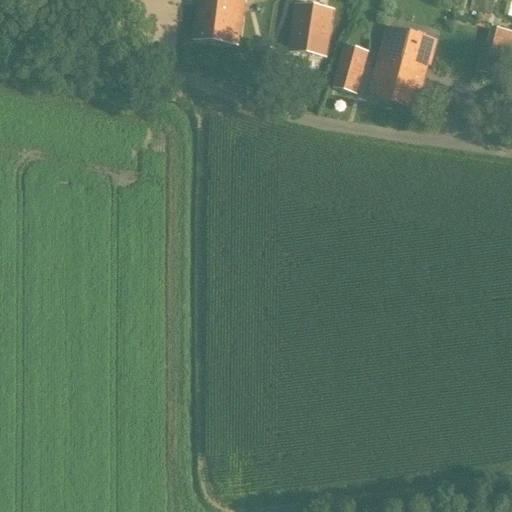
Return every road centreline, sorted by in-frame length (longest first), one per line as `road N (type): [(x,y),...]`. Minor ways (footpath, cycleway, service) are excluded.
road 1 (track): [(511,470),(218,502),(203,494),(195,465),(192,83)]
road 2 (unclassified): [(511,148),(301,119),(192,83),(0,47)]
